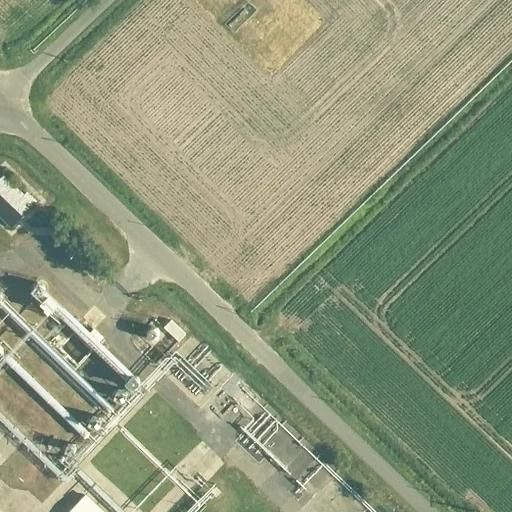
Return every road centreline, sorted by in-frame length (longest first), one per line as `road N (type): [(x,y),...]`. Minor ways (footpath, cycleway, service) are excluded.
road 1 (unclassified): [(0,102),(428,511)]
road 2 (unclassified): [(0,98),(109,0)]
